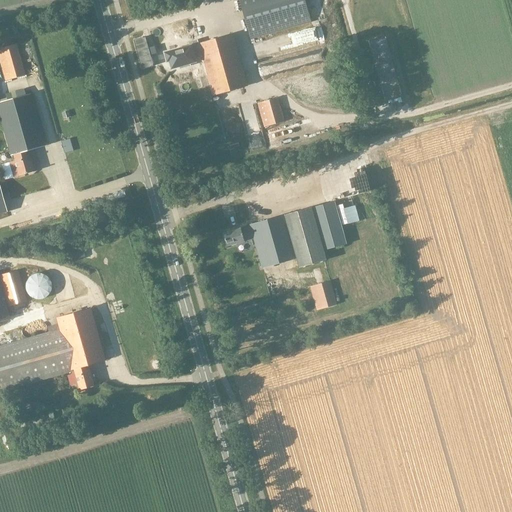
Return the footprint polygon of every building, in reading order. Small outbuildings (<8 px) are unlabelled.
[(239,0),(250,39),(311,22),(304,0),(239,0)] [(232,35),(198,44),(202,57),(213,95),(246,86),(232,35)] [(189,47),(165,53),(167,61),(169,60),(172,68),(179,66),(180,68),(190,65),(189,63),(195,61),(194,59),(202,57),(198,44),(197,40),(188,42),(189,47)] [(25,75),(22,64),(16,43),(0,48),(0,63),(0,64),(5,80),(25,75)] [(9,162),(13,177),(33,171),(28,155),(26,155),(25,151),(45,145),(31,94),(0,102),(0,119),(10,155),(13,154),(14,159),(14,160),(9,162)] [(263,127),(284,121),(277,97),(257,103),(263,127)] [(64,153),(76,149),(74,142),(63,146),(64,153)] [(322,250),(323,250),(346,243),(334,201),(310,208),(322,250)] [(325,259),(323,250),(322,250),(310,208),(284,215),(250,225),(250,228),(241,230),(240,228),(223,233),(226,246),(244,241),(243,239),(253,236),(261,268),(296,258),(298,266),(325,259)] [(0,286),(6,306),(26,301),(18,270),(0,274),(0,286)] [(49,281),(46,277),(42,275),(38,274),(34,275),(29,278),(26,286),(26,290),(28,294),(33,298),(38,299),(42,298),(47,295),(50,291),(50,287),(49,281)] [(316,310),(336,304),(330,281),(309,286),(316,310)] [(0,321),(8,319),(0,288),(0,321)] [(74,370),(74,373),(79,390),(93,386),(88,369),(86,370),(85,365),(105,360),(91,308),(56,318),(57,324),(50,326),(51,331),(0,345),(0,390),(71,371),(74,370)]
